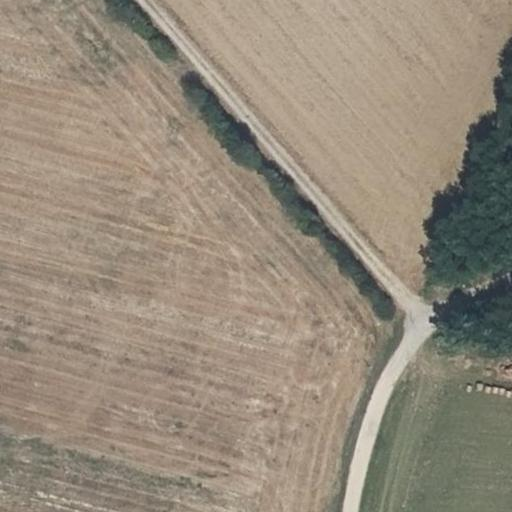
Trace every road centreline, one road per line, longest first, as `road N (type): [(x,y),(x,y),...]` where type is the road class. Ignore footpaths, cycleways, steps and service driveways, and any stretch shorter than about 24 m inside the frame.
road 1 (track): [(410,325),(132,0)]
road 2 (track): [(345,511),(370,411),(410,325),(466,304),(511,302)]
